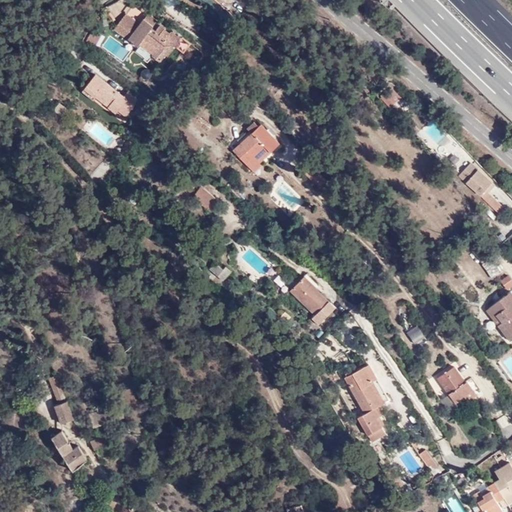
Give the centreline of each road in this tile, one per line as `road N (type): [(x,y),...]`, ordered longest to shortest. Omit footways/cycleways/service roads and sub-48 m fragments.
road 1 (residential): [(511,427),(452,465),(429,443),(346,310),(296,262)]
road 2 (unclassified): [(325,0),(511,157)]
road 3 (motorway): [(420,0),(511,88)]
